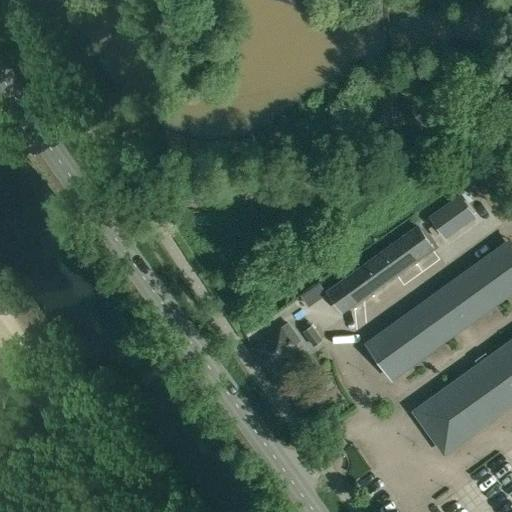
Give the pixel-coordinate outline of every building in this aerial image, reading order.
[(328,291),(343,312),(433,248),(417,226),(328,291)] [(456,327),(465,321),(478,312),(511,287),(511,249),(510,246),(372,345),(392,374),(456,327)] [(281,329),(254,348),(273,375),(300,356),(293,346),(300,341),(288,324),(281,329)] [(314,346),(319,342),(322,340),(316,332),(312,326),(304,332),(314,346)] [(511,346),(492,361),(481,369),(421,412),(446,447),(511,399),(511,346)]
